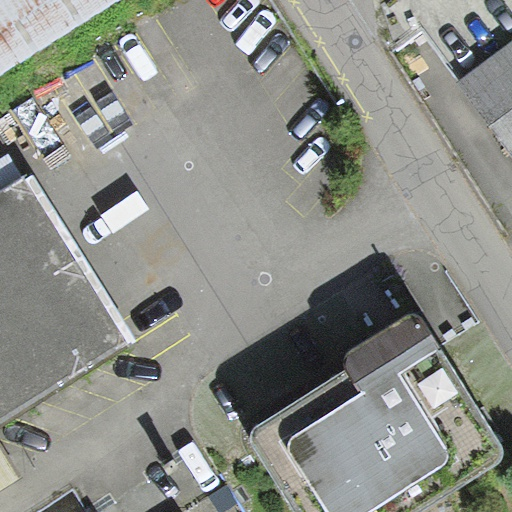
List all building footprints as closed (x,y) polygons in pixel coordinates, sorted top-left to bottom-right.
[(0,0),(0,81),(130,0),(0,0)] [(511,56),(462,94),(511,162),(511,56)] [(0,420),(125,342),(9,160),(0,166),(0,420)] [(486,460),(400,325),(234,430),(254,460),(214,485),(230,511),(484,511),(489,509),(465,473),(486,460)] [(230,511),(214,485),(171,511),(230,511)]
